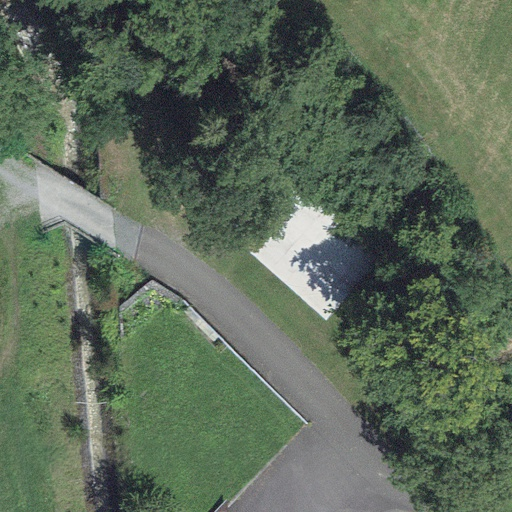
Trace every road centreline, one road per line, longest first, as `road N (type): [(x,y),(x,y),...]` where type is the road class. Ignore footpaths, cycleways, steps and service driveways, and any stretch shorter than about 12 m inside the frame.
road 1 (track): [(173,268),(445,511)]
road 2 (track): [(0,128),(40,183),(173,268)]
